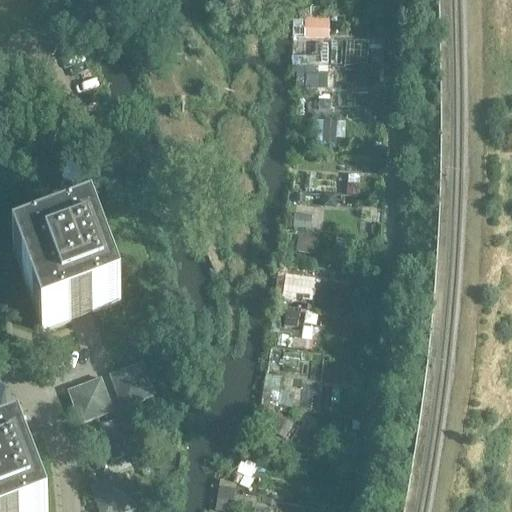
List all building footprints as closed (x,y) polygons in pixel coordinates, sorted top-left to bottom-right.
[(343,6),(324,7),(325,19),(344,18),(343,6)] [(304,20),(304,22),(299,22),(299,32),(304,32),(303,39),(328,39),(328,20),(304,20)] [(342,43),(329,44),(330,64),(342,63),(342,43)] [(309,56),(295,56),(295,68),(309,68),(309,56)] [(313,72),(295,71),(294,88),(297,88),(296,110),(307,111),(307,89),(312,89),(313,72)] [(316,122),(315,145),(336,146),(337,123),(316,122)] [(294,192),(296,173),(289,173),(287,191),(294,192)] [(315,174),(305,174),(304,187),(314,188),(315,174)] [(361,196),(361,186),(346,186),(346,195),(361,196)] [(341,197),(324,196),(324,207),(341,208),(341,197)] [(57,240),(13,256),(13,257),(42,335),(121,305),(92,226),(63,237),(67,227),(73,230),(80,215),(69,210),(62,225),(63,225),(57,240)] [(311,218),(293,217),(292,219),(289,219),(288,229),(292,229),(310,231),(311,218)] [(317,242),(298,238),(295,254),(314,258),(317,242)] [(283,298),(311,302),(314,281),(286,277),(283,298)] [(317,313),(306,312),(304,324),(315,326),(317,313)] [(286,313),(284,328),(297,330),(300,315),(286,313)] [(303,329),(301,341),(313,342),(314,330),(303,329)] [(285,355),(284,366),(298,367),(299,357),(285,355)] [(110,377),(110,378),(122,411),(128,408),(156,398),(143,365),(111,377),(110,377)] [(264,374),(260,408),(278,410),(282,376),(264,374)] [(101,381),(68,393),(80,427),(95,421),(114,414),(101,381)] [(131,455),(134,465),(145,461),(142,451),(144,450),(132,417),(98,429),(111,462),(131,455)] [(0,511),(44,511),(18,444),(0,450),(0,446),(6,432),(0,429),(0,511)] [(323,463),(301,460),(300,469),(321,472),(323,463)] [(124,477),(91,490),(96,504),(97,506),(98,508),(99,511),(132,511),(137,510),(124,477)] [(219,488),(214,511),(222,511),(224,502),(233,504),(236,492),(219,488)]
